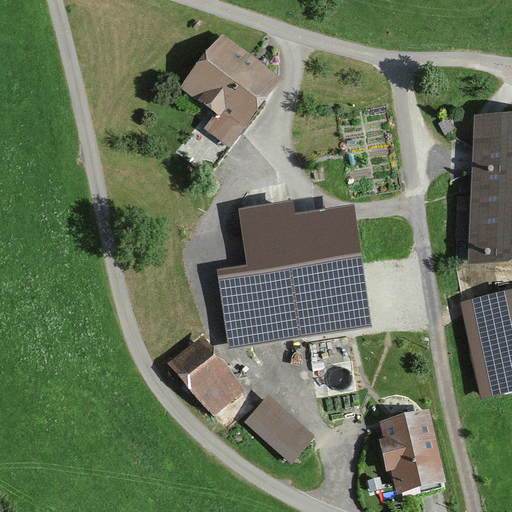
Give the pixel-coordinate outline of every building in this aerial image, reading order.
[(279,86),(220,42),(183,91),(214,114),(202,130),(230,151),(279,86)] [(511,121),(475,120),(468,270),(511,271),(511,121)] [(293,206),(239,214),(247,269),(216,274),(228,355),(373,334),(355,210),(295,219),(293,206)] [(511,293),(461,304),(481,402),(511,396),(511,293)] [(203,342),(170,368),(222,433),(255,407),(203,342)] [(316,440),(269,398),(245,425),(292,466),(316,440)] [(425,420),(380,429),(395,498),(440,488),(425,420)]
